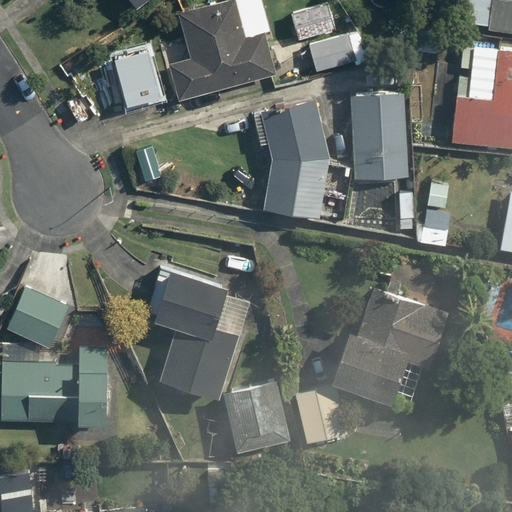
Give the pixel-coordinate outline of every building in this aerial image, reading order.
[(125,0),(134,10),(147,0),(125,0)] [(174,97),(272,71),(261,31),(270,28),(262,0),(213,0),(177,10),(185,41),(161,47),(174,97)] [(485,21),(485,31),(511,32),(511,0),(464,0),(464,21),(485,21)] [(299,40),(333,25),(323,1),(289,16),(299,40)] [(417,63),(418,50),(435,51),(436,26),(411,25),(409,49),(405,49),(404,62),(417,63)] [(373,57),(355,29),(305,42),(312,72),(373,57)] [(452,75),(447,140),(511,145),(511,50),(470,47),(468,76),(452,75)] [(401,91),(349,91),(351,177),(402,176),(401,91)] [(325,155),(310,98),(258,112),(269,153),(260,207),(315,216),(325,155)] [(511,190),(506,190),(496,246),(511,248),(511,190)] [(449,211),(420,206),(417,224),(446,229),(449,211)] [(214,396),(245,298),(219,290),(222,283),(161,264),(145,318),(172,327),(156,378),(214,396)] [(303,371),(289,374),(302,441),(343,433),(333,381),(386,400),(401,358),(424,366),(443,309),(395,292),(399,282),(388,278),(385,289),(371,284),(356,331),(320,318),(303,371)] [(66,303),(21,282),(2,325),(47,345),(66,303)] [(0,359),(0,416),(101,422),(106,344),(79,343),(78,364),(0,359)] [(511,391),(511,371),(498,368),(494,388),(511,391)] [(273,377),(218,390),(232,449),(287,437),(273,377)] [(0,511),(28,511),(27,470),(0,470),(0,511)]
